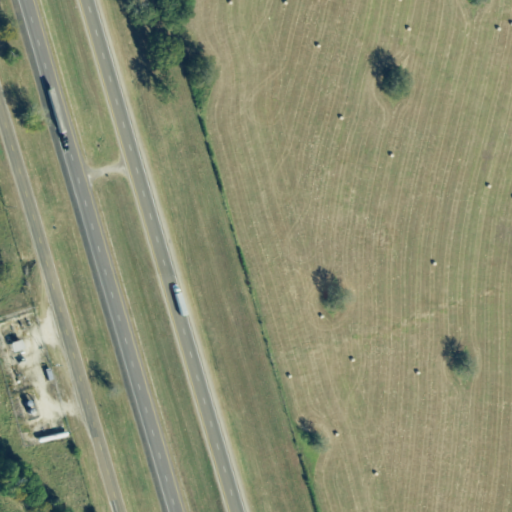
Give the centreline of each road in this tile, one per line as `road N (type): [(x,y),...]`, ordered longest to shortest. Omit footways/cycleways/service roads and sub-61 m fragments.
road 1 (motorway): [(18,0),(170,511)]
road 2 (motorway): [(230,511),(80,0)]
road 3 (tertiary): [(0,123),(112,511)]
